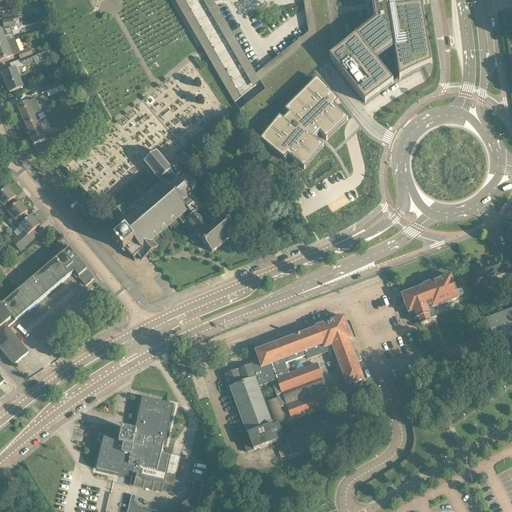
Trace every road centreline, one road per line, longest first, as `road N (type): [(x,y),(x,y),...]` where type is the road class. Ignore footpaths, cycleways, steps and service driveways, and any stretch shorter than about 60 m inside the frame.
road 1 (secondary): [(157,351),(440,216)]
road 2 (secondary): [(404,189),(399,213),(376,229),(145,327)]
road 3 (residential): [(145,327),(11,165)]
road 4 (secondary): [(0,460),(73,401),(157,351)]
road 5 (secondary): [(145,327),(0,422)]
